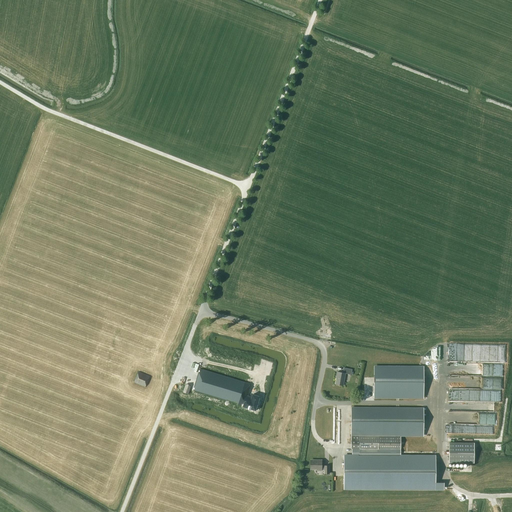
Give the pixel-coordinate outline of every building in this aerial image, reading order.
[(244,404),(247,395),(251,384),(201,367),(193,389),(243,405),(244,404)] [(336,384),(345,385),(347,373),(353,374),(354,368),(345,367),(344,372),(339,371),(336,384)] [(366,400),(441,401),(441,368),(366,368),(366,400)] [(134,383),(145,387),(150,376),(139,372),(134,383)] [(182,392),(188,394),(191,386),(185,384),(182,392)] [(252,397),(247,395),(244,404),(243,405),(243,407),(256,411),(259,400),(260,397),(253,394),(252,397)] [(401,455),(401,437),(423,437),(423,408),(351,408),(351,442),(352,442),(352,448),(352,449),(352,455),(344,455),(344,490),(436,490),(436,455),(401,455)] [(449,463),(474,463),(474,443),(449,442),(449,463)] [(322,466),(322,460),(317,460),(317,461),(310,461),(310,469),(317,469),(317,470),(322,470),(324,470),(324,474),(329,474),(329,466),(324,466),(322,466)]
